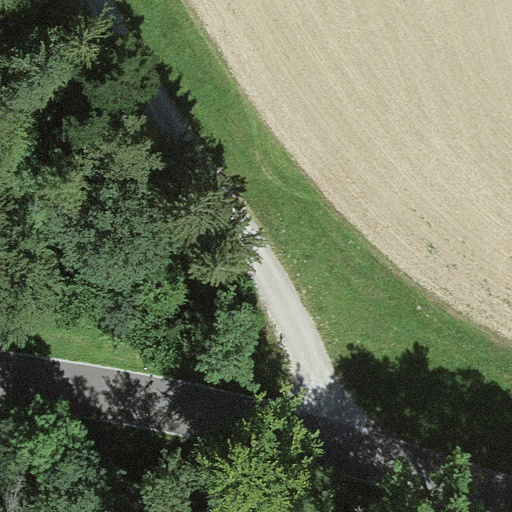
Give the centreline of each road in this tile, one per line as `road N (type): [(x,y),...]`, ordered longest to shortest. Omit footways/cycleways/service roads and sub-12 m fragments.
road 1 (residential): [(97,0),(364,457)]
road 2 (tertiary): [(0,375),(235,421),(364,457)]
road 3 (tertiary): [(364,457),(511,507)]
